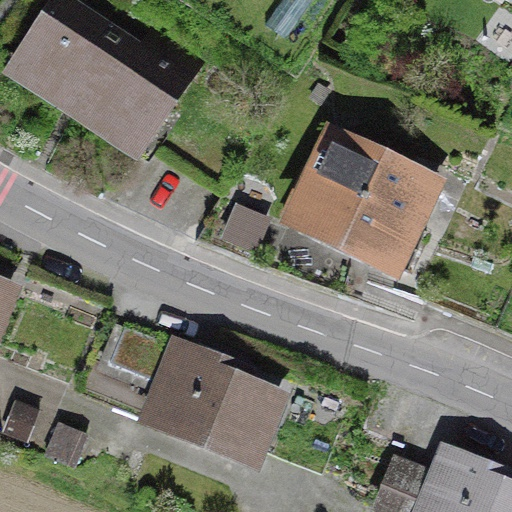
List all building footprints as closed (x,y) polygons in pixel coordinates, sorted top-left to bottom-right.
[(189,78),(70,0),(48,0),(7,65),(140,152),(157,127),(180,92),(189,78)] [(180,92),(157,127),(232,175),(254,139),(180,92)] [(461,193),(331,135),(282,245),(412,304),(461,193)] [(0,320),(14,287),(0,281),(0,320)] [(277,401),(230,384),(237,365),(123,323),(104,375),(160,396),(152,418),(256,457),(277,401)] [(45,423),(12,409),(0,436),(0,441),(32,455),(45,423)] [(98,443),(62,428),(50,458),(86,472),(98,443)] [(403,465),(385,508),(395,511),(511,511),(511,487),(445,459),(436,479),(403,465)]
